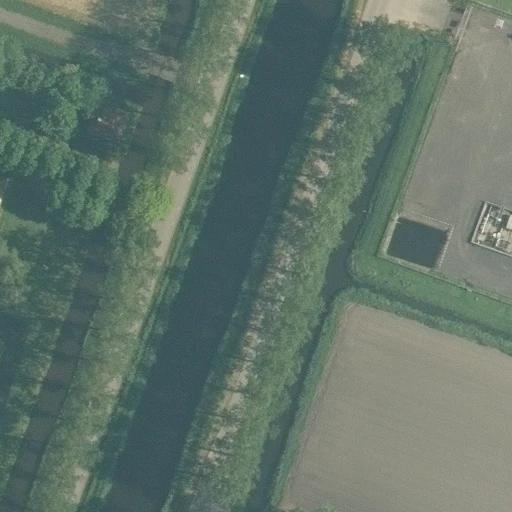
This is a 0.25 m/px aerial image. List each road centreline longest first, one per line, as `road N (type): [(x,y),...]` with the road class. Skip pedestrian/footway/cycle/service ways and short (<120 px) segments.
road 1 (tertiary): [(58,511),(242,0)]
road 2 (unclassified): [(203,511),(382,0)]
